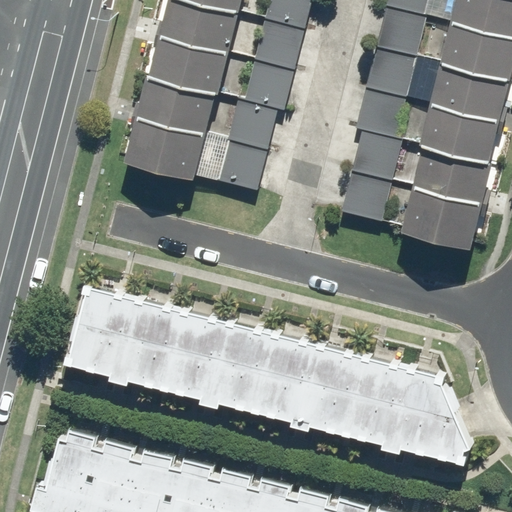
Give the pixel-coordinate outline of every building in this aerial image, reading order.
[(300,24),(205,0),(165,0),(156,34),(289,68),(294,70),(306,26),(300,24)] [(205,0),(300,24),(306,26),(312,0),(205,0)] [(511,0),(386,0),(386,4),(390,5),(511,33),(511,0)] [(386,4),(375,50),(508,81),(511,63),(511,33),(390,5),(386,4)] [(289,68),(156,34),(146,73),(279,107),(284,109),(294,70),(289,68)] [(375,50),(367,87),(499,117),(508,81),(375,50)] [(279,107),(146,73),(136,114),(268,148),(279,107)] [(367,87),(357,128),(361,129),(490,159),(499,117),(367,87)] [(268,148),(136,114),(124,159),(257,193),(268,148)] [(490,159),(361,129),(351,171),(480,201),(490,159)] [(480,201),(351,171),(343,210),(403,224),(401,231),(470,247),(480,201)] [(400,446),(464,462),(466,453),(462,453),(463,448),(469,445),(442,381),(444,373),(91,285),(91,284),(83,282),(81,290),(85,291),(79,313),(76,312),(70,337),(73,338),(69,353),(65,352),(63,360),(109,372),(108,377),(127,381),(128,377),(199,395),(198,400),(218,405),(219,400),(290,418),(289,422),(309,427),(310,423),(381,441),(380,445),(399,450),(400,446)] [(458,511),(454,511),(453,511),(402,511),(376,505),(374,511),(364,511),(367,503),(337,495),(335,505),(326,503),(329,493),(299,486),(296,495),(287,493),(289,483),(260,476),(258,486),(249,483),(251,474),(222,466),(219,476),(209,473),(212,464),(182,456),(180,466),(170,464),(172,454),(143,447),(141,456),(131,454),(133,445),(105,437),(102,447),(92,444),(95,435),(69,428),(66,438),(58,436),(45,486),(36,484),(30,507),(39,510),(38,511),(458,511)]
